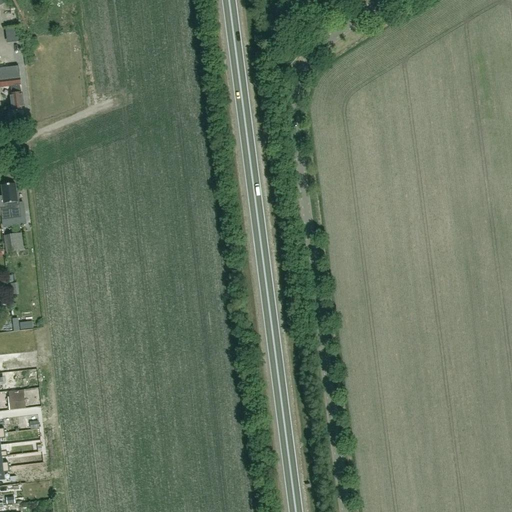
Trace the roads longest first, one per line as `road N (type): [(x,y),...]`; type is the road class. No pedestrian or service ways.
road 1 (unclassified): [(345,511),(295,90),(318,48),(377,0)]
road 2 (trunk): [(295,511),(227,0)]
road 3 (unclassified): [(0,149),(116,101)]
